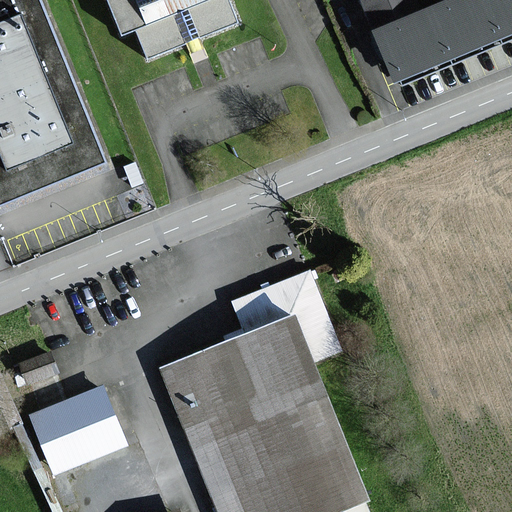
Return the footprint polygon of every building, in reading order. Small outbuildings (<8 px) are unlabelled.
[(0,0),(0,203),(107,160),(41,0),(0,0)] [(110,0),(123,33),(138,28),(149,58),(238,25),(228,0),(110,0)] [(417,0),(362,0),(397,80),(511,31),(511,0),(450,0),(422,12),(417,0)] [(253,338),(170,370),(225,511),(344,511),(387,496),(333,357),(347,352),(315,271),(238,301),(253,338)] [(29,380),(60,371),(54,350),(23,359),(29,380)] [(41,407),(65,464),(133,436),(109,379),(41,407)] [(185,511),(181,503),(158,511),(185,511)]
